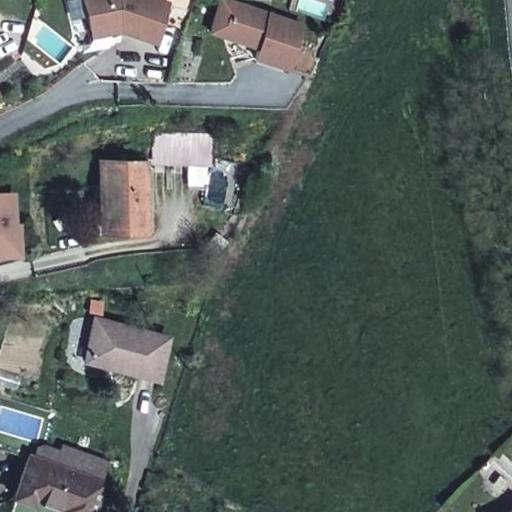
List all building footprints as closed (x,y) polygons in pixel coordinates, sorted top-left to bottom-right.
[(86,0),(88,5),(92,23),(120,18),(125,20),(123,24),(159,35),(170,0),(86,0)] [(227,28),(235,0),(222,0),(215,24),(227,28)] [(256,0),(235,0),(227,28),(244,33),(261,39),(258,49),(282,56),(295,11),(256,0)] [(120,18),(92,23),(94,29),(123,24),(125,20),(120,18)] [(190,166),(191,134),(154,133),(153,164),(190,166)] [(143,232),(143,163),(100,161),(100,196),(100,231),(143,232)] [(0,249),(11,249),(13,194),(0,192),(0,249)] [(121,364),(120,370),(156,378),(167,336),(95,317),(85,355),(121,364)] [(84,360),(120,370),(121,364),(85,355),(84,360)] [(38,449),(34,457),(100,481),(105,468),(59,451),(58,456),(38,449)] [(34,457),(28,454),(12,497),(37,506),(39,500),(57,506),(55,511),(54,511),(91,511),(104,482),(100,481),(34,457)]
